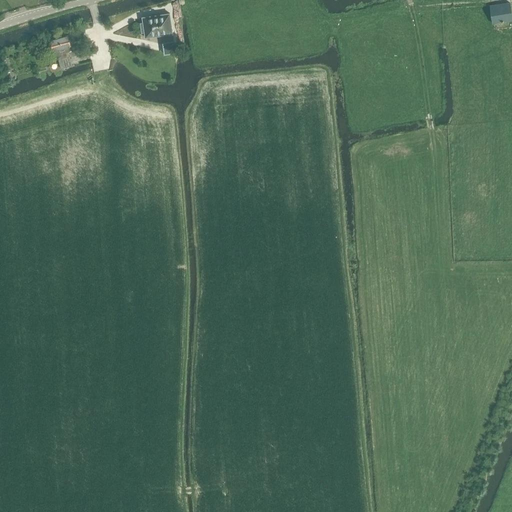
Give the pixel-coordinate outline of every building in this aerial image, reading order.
[(490,6),(493,24),(511,21),(511,20),(511,16),(510,3),(490,6)] [(144,23),(141,24),(142,33),(145,32),(146,38),(173,34),(170,14),(146,17),(143,18),(144,23)] [(56,59),(59,59),(68,56),(66,52),(73,50),(69,35),(50,40),(56,59)] [(163,43),(165,54),(176,53),(174,42),(163,43)] [(3,58),(7,71),(10,71),(10,72),(14,71),(10,56),(3,58)] [(68,56),(59,59),(61,68),(73,65),(71,56),(68,56)]
